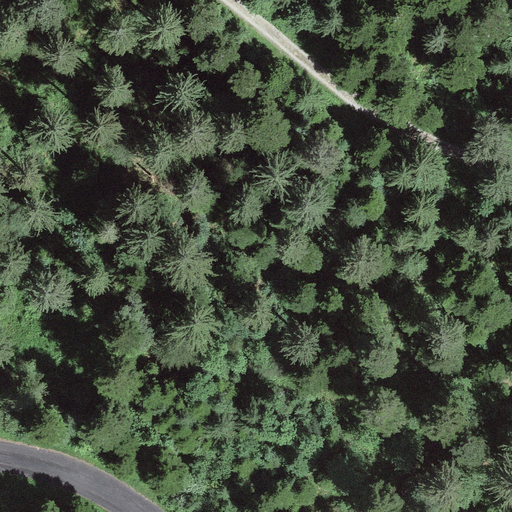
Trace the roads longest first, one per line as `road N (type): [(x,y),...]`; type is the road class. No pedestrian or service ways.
road 1 (track): [(511,180),(342,98),(227,0)]
road 2 (unclassified): [(134,511),(73,477),(0,458)]
